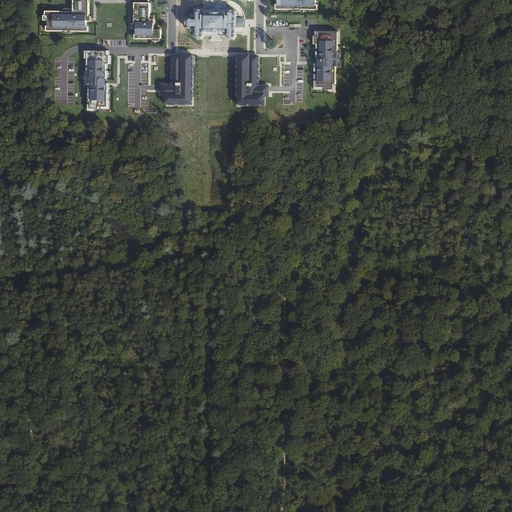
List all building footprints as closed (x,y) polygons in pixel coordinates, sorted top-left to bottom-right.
[(60,11),(45,11),(45,16),(43,16),(43,22),(48,22),(48,26),(46,26),(46,33),(63,33),(63,32),(64,32),(64,34),(71,34),(71,32),(72,32),(72,33),(89,33),(89,27),(87,27),(87,21),(91,21),(91,16),(90,16),(90,0),(73,0),(73,9),(64,9),(64,12),(60,12),(60,11)] [(279,0),(279,5),(277,5),(277,11),(294,11),(294,10),(294,12),(302,12),(302,10),(303,10),(320,10),(320,5),(318,5),(317,0),(279,0)] [(140,2),(135,2),(135,24),(134,24),(134,29),(138,29),(138,34),(136,34),(136,40),(153,41),(153,39),(154,39),(154,42),(161,42),(161,39),(163,39),(163,31),(155,31),(156,19),(152,19),(152,3),(140,3),(140,2)] [(238,37),(238,12),(236,12),(236,11),(231,11),(231,12),(230,12),(229,10),(205,10),(205,12),(204,12),(204,10),(199,10),(199,11),(197,11),(197,16),(194,15),(194,18),(189,18),(189,20),(188,20),(188,28),(189,29),(193,29),(193,32),(196,32),(196,37),(198,39),(203,40),(203,38),(204,37),(229,37),(231,40),(236,40),(238,37)] [(337,33),(314,32),(313,89),(329,90),(329,92),(336,92),(337,33)] [(113,51),(88,51),(88,64),(77,64),(77,104),(91,104),(91,109),(115,109),(115,88),(113,88),(113,51)] [(193,56),(172,55),(171,84),(162,84),(162,96),(165,96),(165,105),(192,106),(193,56)] [(259,84),(259,56),(238,55),(237,105),(265,106),(265,97),(268,97),(268,85),(259,84)]
